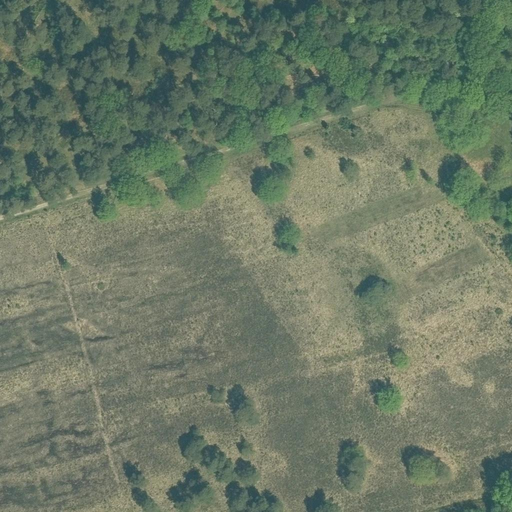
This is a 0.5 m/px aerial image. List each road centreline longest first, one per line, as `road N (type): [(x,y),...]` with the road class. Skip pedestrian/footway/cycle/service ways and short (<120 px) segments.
road 1 (track): [(0,218),(511,64)]
road 2 (track): [(379,104),(478,119),(511,151)]
